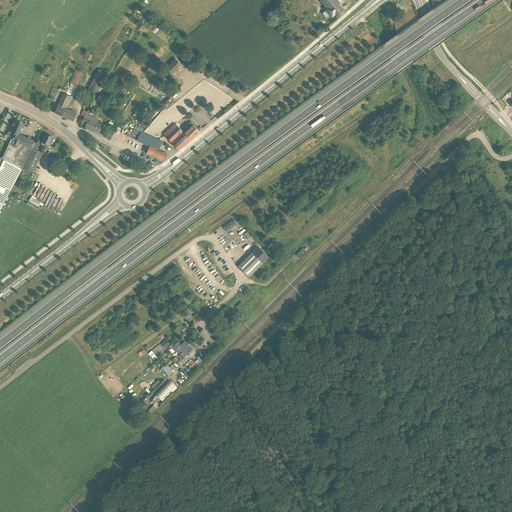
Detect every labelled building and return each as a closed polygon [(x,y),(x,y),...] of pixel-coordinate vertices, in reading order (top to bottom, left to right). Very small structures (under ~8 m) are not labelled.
[(319,0),(327,9),(322,13),(327,18),(330,15),(332,17),(334,14),(337,17),(344,11),(338,4),(340,3),(336,0),(319,0)] [(154,57),(162,64),(172,52),(165,46),(154,57)] [(89,61),(92,56),(86,53),(84,59),(89,61)] [(176,60),(168,68),(171,72),(174,69),(176,70),(181,65),(176,59),(175,60),(176,60)] [(160,67),(151,61),(147,66),(149,67),(148,70),(155,75),(157,72),(155,71),(156,69),(158,70),(160,67)] [(63,94),(57,109),(55,113),(73,121),(77,113),(68,109),(73,98),(74,94),(73,94),(81,79),(80,78),(83,73),(77,69),(75,74),(74,73),(64,94),(63,94)] [(97,69),(86,91),(95,95),(106,72),(97,69)] [(84,116),(85,116),(84,118),(82,123),(87,125),(86,127),(99,133),(103,125),(97,122),(99,119),(87,114),(94,102),(96,103),(99,98),(96,96),(95,97),(87,112),(87,111),(84,116)] [(0,211),(20,172),(36,143),(36,142),(31,140),(32,139),(31,138),(29,137),(28,137),(27,138),(26,138),(26,137),(21,134),(20,135),(19,134),(24,124),(16,120),(10,132),(8,133),(7,135),(8,136),(12,138),(11,139),(6,150),(3,158),(2,157),(0,160),(0,211)] [(179,150),(180,149),(200,130),(199,129),(198,130),(193,126),(194,125),(190,122),(187,126),(186,125),(186,126),(182,130),(176,124),(164,135),(179,150)] [(117,127),(114,133),(120,136),(119,138),(122,140),(124,136),(125,137),(127,132),(117,127)] [(163,142),(158,140),(154,139),(141,132),(137,140),(146,145),(143,152),(146,153),(146,154),(164,161),(167,154),(159,150),(163,142)] [(48,148),(53,137),(46,134),(41,145),(36,143),(20,172),(32,177),(43,152),(44,153),(47,148),(48,148)] [(248,239),(250,242),(253,239),(247,232),(245,234),(248,238),(248,239)] [(306,252),(303,248),(296,255),(300,258),(306,252)] [(251,257),(240,268),(249,277),(263,263),(252,252),(249,255),(251,257)] [(240,311),(245,305),(242,302),(236,307),(240,311)] [(165,349),(170,344),(166,339),(161,344),(165,349)] [(182,359),(192,349),(185,341),(181,345),(178,342),(172,348),(175,351),(176,351),(178,354),(181,351),(182,352),(179,356),(182,359)] [(152,351),(148,354),(154,360),(157,358),(152,351)] [(173,372),(167,364),(162,368),(168,376),(173,372)] [(155,405),(154,405),(147,412),(151,416),(178,388),(170,380),(156,395),(153,399),(153,400),(152,402),(153,403),(155,401),(156,402),(154,404),(155,405)] [(153,389),(160,382),(158,380),(151,387),(153,389)]
